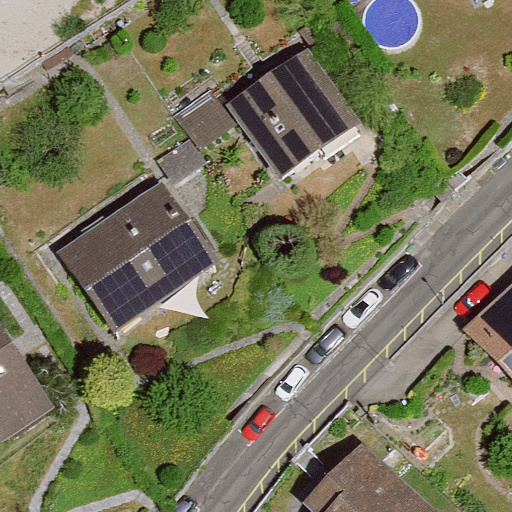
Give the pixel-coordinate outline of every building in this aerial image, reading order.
[(511,128),(511,57),(499,43),(459,81),(507,133),(511,128)] [(231,108),(281,179),(352,129),(302,58),(231,108)] [(433,221),(390,180),(367,204),(410,245),(433,221)] [(109,326),(209,259),(164,193),(64,260),(109,326)] [(511,381),(511,302),(472,339),(511,381)] [(0,439),(43,411),(0,344),(0,439)] [(222,447),(194,390),(163,405),(191,462),(222,447)] [(414,511),(359,459),(311,510),(312,511),(414,511)]
